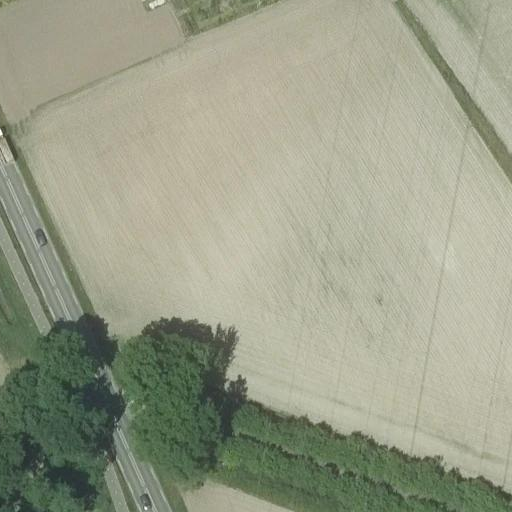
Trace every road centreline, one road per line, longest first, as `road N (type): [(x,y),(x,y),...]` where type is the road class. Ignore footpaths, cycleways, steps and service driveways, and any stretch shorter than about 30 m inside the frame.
road 1 (track): [(104,402),(143,403),(458,511)]
road 2 (primary): [(104,402),(0,162)]
road 3 (track): [(9,511),(62,422),(83,412)]
road 4 (primary): [(154,511),(104,402)]
